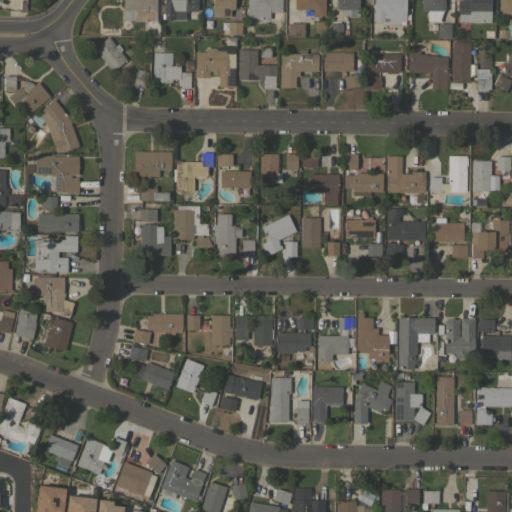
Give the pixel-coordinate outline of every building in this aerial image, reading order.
[(155,0),(155,21),(133,21),(133,20),(122,20),(122,0),(155,0)] [(163,0),(196,0),(196,11),(181,10),(181,12),(176,12),(176,14),(173,14),(173,20),(163,20),(163,0)] [(211,0),(233,0),(233,8),(231,8),(231,9),(229,9),(229,17),(211,17),(211,0)] [(246,0),(281,0),(281,12),(279,12),(279,19),(246,19),(246,0)] [(324,0),(324,16),(312,16),(312,9),(293,9),(293,0),(324,0)] [(336,0),(357,0),(357,17),(347,17),(347,14),(339,14),(339,9),(336,9),(336,0)] [(381,22),(381,21),(372,21),(372,11),(373,11),(373,0),(405,0),(405,12),(399,12),(399,22),(381,22)] [(443,0),(443,10),(441,10),(441,15),(439,15),(439,22),(426,22),(426,10),(420,10),(420,0),(443,0)] [(457,21),(457,14),(456,14),(456,0),(489,0),(489,22),(457,21)] [(511,0),(511,22),(507,22),(507,14),(497,14),(497,0),(511,0)] [(227,21),(240,22),(240,34),(227,34),(227,21)] [(286,37),(286,23),(303,23),(303,31),(308,31),(308,36),(303,36),(303,37),(286,37)] [(341,23),(341,29),(347,29),(347,35),(341,35),(341,36),(328,36),(328,23),(341,23)] [(449,38),(436,37),(437,23),(450,23),(449,38)] [(107,36),(114,46),(117,43),(121,49),(118,51),(125,60),(111,71),(92,48),(107,36)] [(468,82),(450,82),(450,52),(451,52),(451,43),(468,43),(468,82)] [(511,75),(502,75),(502,62),(506,62),(506,54),(511,54),(511,46),(511,75)] [(218,75),(211,75),(211,70),(208,70),(208,77),(193,77),(193,69),(194,69),(194,52),(205,52),(205,48),(215,48),(215,49),(218,51),(227,51),(227,53),(234,53),(234,67),(233,67),(233,87),(218,87),(218,75)] [(237,49),(256,50),(255,65),(276,65),(275,76),(274,76),(274,88),(263,88),(263,79),(236,79),(237,49)] [(445,89),(430,89),(430,72),(406,72),(406,51),(419,51),(419,53),(425,53),(425,55),(435,55),(435,57),(446,57),(445,89)] [(171,52),(170,65),(179,65),(179,73),(189,73),(189,88),(178,88),(178,79),(170,79),(170,82),(152,82),(152,52),(171,52)] [(321,52),(351,52),(351,70),(321,70),(321,52)] [(278,87),(279,53),(317,53),(316,71),(298,71),(298,76),(294,76),(294,87),(278,87)] [(369,53),(398,53),(398,72),(369,72),(369,53)] [(136,68),(146,71),(142,87),(131,85),(136,68)] [(475,72),(489,72),(489,89),(486,89),(486,91),(475,91),(475,77),(475,72)] [(359,73),(361,86),(344,88),(343,76),(359,73)] [(510,80),(505,90),(492,84),(497,73),(510,80)] [(3,76),(14,75),(14,90),(3,90),(3,76)] [(379,88),(363,89),(363,76),(379,76),(379,88)] [(48,96),(23,117),(6,97),(14,90),(19,87),(21,89),(23,80),(31,83),(33,85),(36,82),(48,96)] [(52,99),(62,111),(61,112),(64,115),(65,115),(68,118),(78,146),(63,151),(55,152),(45,124),(36,113),(52,99)] [(0,127),(8,128),(8,141),(3,141),(3,157),(0,157),(0,127)] [(170,151),(170,170),(158,170),(157,176),(147,176),(147,182),(133,182),(133,151),(170,151)] [(199,161),(200,152),(211,152),(211,167),(207,167),(206,176),(193,176),(192,191),(173,190),(174,161),(199,161)] [(230,166),(215,166),(216,153),(230,153),(230,166)] [(277,173),(280,173),(280,182),(277,182),(277,183),(258,183),(258,153),(277,153),(277,173)] [(284,153),(296,153),(296,169),(284,169),(284,153)] [(343,168),(343,153),(356,154),(356,168),(343,168)] [(300,154),(316,155),(315,167),(300,167),(300,154)] [(54,174),(34,174),(34,155),(77,156),(77,174),(70,174),(70,178),(77,178),(77,193),(64,193),(64,192),(53,192),(54,174)] [(400,155),(400,173),(409,173),(409,171),(424,171),(423,192),(385,191),(385,176),(384,176),(385,155),(400,155)] [(447,155),(465,156),(465,158),(466,158),(466,165),(465,165),(465,191),(447,191),(447,155)] [(495,156),(509,156),(508,170),(495,169),(495,156)] [(470,160),(489,160),(489,190),(470,190),(470,160)] [(219,170),(231,170),(235,170),(248,171),(248,173),(249,173),(249,187),(219,187),(219,170)] [(337,174),(337,192),(336,192),(335,204),(322,204),(322,192),(307,192),(307,173),(337,174)] [(381,173),(381,191),(369,191),(369,196),(351,195),(352,188),(342,188),(343,175),(354,175),(354,173),(356,173),(381,173)] [(439,191),(428,191),(428,177),(439,177),(439,191)] [(138,188),(155,188),(155,192),(168,192),(168,200),(138,200),(138,188)] [(39,208),(40,196),(55,196),(55,208),(39,208)] [(473,207),(473,199),(483,199),(483,207),(473,207)] [(191,238),(171,238),(171,209),(175,209),(175,205),(197,205),(197,223),(205,223),(205,234),(191,234),(191,238)] [(459,216),(457,214),(457,210),(459,208),(462,207),(465,208),(466,210),(467,212),(467,215),(465,216),(467,216),(467,229),(462,229),(462,241),(432,240),(432,222),(434,222),(434,217),(444,217),(444,222),(458,222),(459,216)] [(138,208),(155,208),(155,221),(138,221),(138,208)] [(385,239),(385,208),(401,208),(401,215),(398,215),(398,221),(410,221),(410,219),(416,219),(416,221),(422,221),(422,239),(415,239),(385,239)] [(18,228),(10,228),(10,229),(0,229),(0,210),(9,211),(9,212),(18,212),(18,228)] [(77,213),(76,231),(36,231),(36,213),(77,213)] [(205,235),(206,237),(213,235),(213,224),(215,224),(215,213),(230,214),(230,224),(239,224),(240,237),(233,237),(234,254),(214,254),(215,243),(213,243),(213,244),(209,246),(197,252),(192,242),(193,241),(192,240),(195,238),(194,237),(200,234),(201,237),(205,235)] [(286,214),(294,230),(277,239),(278,242),(277,243),(278,245),(279,245),(281,248),(266,255),(260,243),(266,240),(260,227),(286,214)] [(318,217),(318,246),(299,246),(300,217),(318,217)] [(343,219),(357,220),(357,219),(359,219),(366,219),(366,217),(370,217),(370,220),(373,220),(373,236),(343,236),(343,219)] [(470,258),(469,243),(468,244),(468,231),(469,231),(468,223),(477,223),(477,222),(490,221),(490,219),(491,219),(491,217),(498,217),(498,220),(506,220),(507,232),(508,232),(509,244),(507,244),(507,249),(488,249),(488,248),(481,248),(481,258),(470,258)] [(155,224),(155,226),(161,226),(161,236),(168,236),(169,255),(139,255),(139,224),(155,224)] [(291,241),(291,234),(297,234),(297,241),(295,241),(295,256),(283,256),(283,241),(291,241)] [(66,271),(32,271),(32,258),(38,258),(38,241),(59,241),(59,239),(63,239),(63,235),(75,235),(75,251),(57,251),(57,257),(66,257),(66,271)] [(253,239),(252,255),(240,255),(240,239),(253,239)] [(337,255),(325,255),(325,241),(337,241),(337,255)] [(402,244),(399,256),(383,253),(386,241),(402,244)] [(365,244),(380,244),(380,256),(365,256),(365,244)] [(466,244),(466,256),(450,256),(449,244),(466,244)] [(0,260),(6,260),(6,268),(10,268),(10,290),(0,290),(0,260)] [(33,276),(62,277),(62,293),(63,293),(63,297),(61,297),(61,299),(72,302),(68,316),(57,313),(57,311),(45,311),(46,302),(42,302),(42,296),(33,295),(33,276)] [(8,333),(0,331),(0,313),(1,309),(13,312),(8,333)] [(16,320),(15,320),(18,309),(35,313),(35,316),(33,323),(34,323),(30,339),(13,334),(16,320)] [(361,312),(361,317),(371,317),(371,327),(376,328),(376,334),(387,335),(387,361),(373,361),(373,357),(367,357),(367,352),(357,352),(357,350),(355,350),(355,312),(361,312)] [(181,314),(180,332),(173,332),(173,335),(162,334),(162,332),(151,332),(151,330),(145,330),(145,315),(151,315),(151,313),(181,314)] [(185,314),(197,314),(197,329),(184,329),(185,314)] [(209,315),(228,315),(228,327),(230,327),(230,337),(227,337),(227,344),(209,344),(209,315)] [(233,315),(245,315),(245,328),(246,328),(246,339),(232,339),(233,315)] [(251,315),(270,315),(270,345),(251,345),(251,315)] [(296,316),(311,316),(311,328),(296,328),(296,316)] [(336,316),(352,317),(352,329),(336,329),(336,316)] [(71,322),(64,350),(42,344),(48,322),(51,323),(53,317),(71,322)] [(396,317),(432,317),(432,333),(415,333),(415,354),(412,354),(412,369),(396,369),(396,317)] [(446,319),(448,318),(452,318),(454,319),(457,319),(457,336),(460,336),(460,318),(473,318),(473,354),(466,354),(466,358),(454,358),(454,353),(443,353),(443,319),(446,319)] [(492,331),(478,331),(478,319),(492,319),(492,331)] [(149,332),(146,344),(129,341),(132,329),(149,332)] [(308,332),(308,347),(303,346),(303,351),(291,351),(291,352),(282,352),(282,350),(274,350),(274,332),(308,332)] [(346,335),(346,354),(330,353),(330,361),(315,361),(315,350),(316,350),(316,335),(346,335)] [(509,335),(509,359),(495,359),(495,353),(479,353),(479,335),(509,335)] [(145,349),(143,361),(126,358),(129,346),(145,349)] [(201,365),(191,393),(173,386),(184,358),(201,365)] [(173,372),(166,389),(139,378),(132,375),(135,367),(134,367),(135,362),(143,365),(145,361),(173,372)] [(225,374),(260,382),(256,400),(221,392),(225,374)] [(452,376),(451,424),(434,424),(434,411),(433,411),(433,408),(434,408),(434,376),(452,376)] [(269,377),(290,377),(289,393),(287,393),(287,421),(268,421),(269,377)] [(359,383),(375,390),(379,380),(389,385),(385,393),(386,394),(385,397),(390,399),(385,410),(380,408),(378,412),(365,406),(365,423),(351,423),(351,409),(352,398),(359,383)] [(428,412),(421,425),(412,419),(412,421),(393,421),(393,381),(412,381),(412,393),(419,393),(419,406),(428,412)] [(311,386),(340,386),(340,405),(324,405),(324,422),(311,422),(311,386)] [(511,388),(511,406),(481,406),(481,387),(511,388)] [(214,392),(209,405),(199,401),(204,388),(214,392)] [(217,407),(220,395),(237,399),(234,411),(217,407)] [(0,414),(6,397),(24,403),(16,424),(24,427),(27,419),(28,419),(33,406),(43,410),(39,422),(40,423),(34,438),(32,444),(21,440),(20,441),(0,434),(0,414)] [(306,400),(306,424),(294,423),(294,400),(306,400)] [(470,410),(470,416),(472,416),(472,422),(469,422),(469,424),(457,424),(457,409),(470,410)] [(490,412),(489,424),(473,424),(474,412),(490,412)] [(42,425),(46,413),(62,419),(57,430),(42,425)] [(76,445),(70,460),(69,460),(66,467),(56,463),(57,461),(53,459),(54,454),(42,449),(48,434),(76,445)] [(86,437),(103,444),(102,446),(109,449),(114,437),(125,442),(119,455),(110,452),(106,462),(102,461),(97,475),(90,472),(91,471),(75,465),(86,437)] [(152,453),(164,464),(156,473),(144,462),(152,453)] [(169,460),(187,466),(183,477),(189,479),(192,469),(204,473),(193,501),(159,487),(169,460)] [(150,472),(149,474),(153,476),(149,486),(145,485),(141,495),(113,485),(122,461),(150,472)] [(207,481),(225,487),(216,511),(207,511),(199,509),(207,481)] [(230,485),(242,483),(245,496),(232,499),(230,485)] [(36,485),(63,488),(61,500),(62,500),(61,507),(60,506),(59,511),(32,511),(33,504),(32,503),(33,495),(34,495),(36,485)] [(290,493),(286,504),(271,500),(275,488),(290,493)] [(309,489),(309,501),(292,501),(292,489),(309,489)] [(360,489),(373,495),(368,505),(355,499),(360,489)] [(379,511),(379,489),(397,489),(397,511),(379,511)] [(417,489),(417,505),(404,505),(404,489),(417,489)] [(437,490),(437,503),(421,503),(421,490),(437,490)] [(484,511),(485,490),(503,490),(503,511),(484,511)] [(63,511),(65,495),(92,498),(90,511),(63,511)] [(93,511),(95,499),(110,500),(110,504),(120,505),(119,511),(93,511)] [(246,511),(248,500),(277,505),(275,511),(246,511)] [(354,500),(354,505),(362,505),(362,511),(335,511),(335,500),(354,500)]
